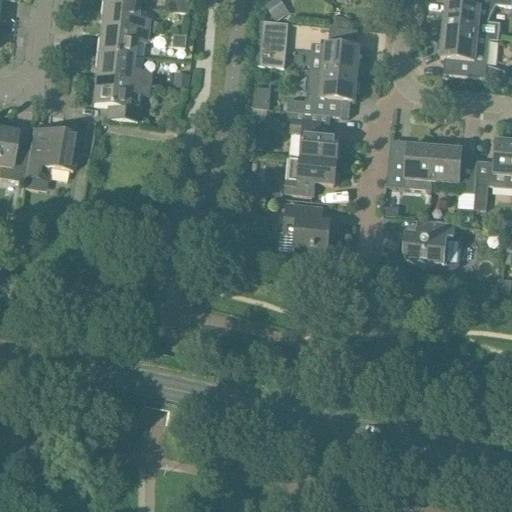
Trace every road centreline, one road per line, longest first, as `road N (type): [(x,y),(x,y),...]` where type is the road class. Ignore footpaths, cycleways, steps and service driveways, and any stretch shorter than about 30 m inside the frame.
road 1 (secondary): [(511,472),(225,402),(0,360)]
road 2 (residential): [(369,242),(380,118),(409,95)]
